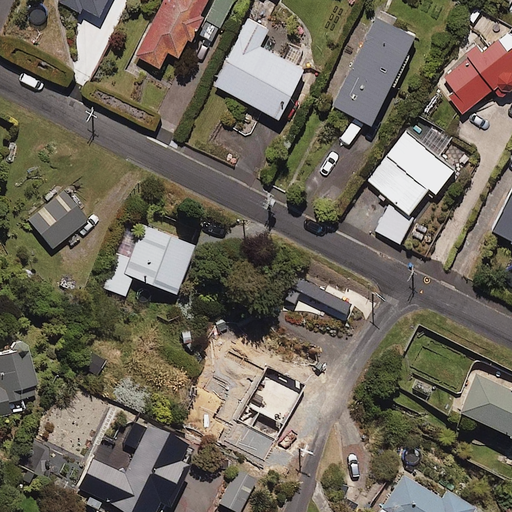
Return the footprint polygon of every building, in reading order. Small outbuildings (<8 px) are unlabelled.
[(61,0),(78,7),(80,3),(97,11),(101,0),(61,0)] [(124,0),(109,0),(104,12),(116,18),(124,0)] [(184,34),(187,35),(200,10),(197,8),(201,0),(159,0),(134,51),(156,63),(164,46),(175,52),(184,34)] [(229,0),(212,0),(196,32),(210,39),(229,0)] [(387,81),(391,84),(408,50),(403,48),(411,32),(372,13),(329,100),(368,119),(387,81)] [(265,25),(245,15),(212,81),(273,112),(298,63),(257,42),(265,25)] [(511,65),(511,38),(492,15),(478,27),(485,35),(440,72),(454,89),(448,94),(460,109),(491,84),(500,95),(511,85),(511,65),(511,66),(511,65)] [(450,164),(404,130),(367,179),(406,208),(425,182),(432,188),(450,164)] [(511,186),(491,227),(511,237),(511,186)] [(88,217),(66,190),(29,220),(51,247),(88,217)] [(411,216),(387,203),(374,227),(397,240),(411,216)] [(189,241),(125,219),(101,287),(122,295),(129,276),(172,291),(189,241)] [(0,412),(43,398),(23,338),(0,346),(0,412)] [(511,380),(478,364),(456,410),(511,437),(511,380)] [(310,385),(283,370),(270,393),(297,408),(310,385)] [(186,437),(146,419),(123,470),(92,455),(78,486),(134,511),(151,511),(158,497),(168,502),(188,458),(178,454),(186,437)] [(256,475),(238,465),(220,501),(238,510),(256,475)] [(435,493),(400,473),(378,511),(464,511),(469,504),(439,487),(435,493)]
